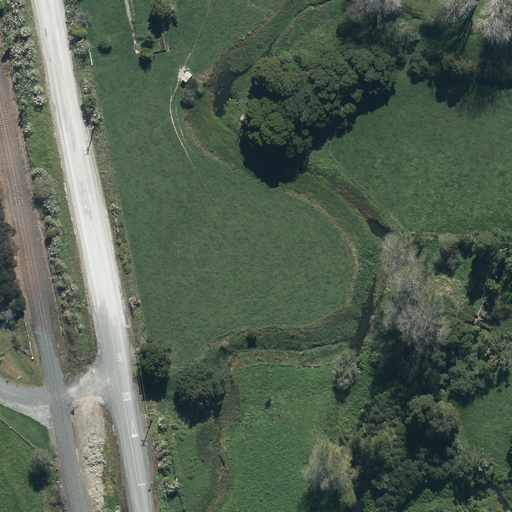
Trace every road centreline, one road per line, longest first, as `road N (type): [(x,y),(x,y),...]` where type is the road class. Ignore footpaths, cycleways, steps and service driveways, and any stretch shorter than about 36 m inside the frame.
road 1 (unclassified): [(48,0),(120,381)]
road 2 (unclassified): [(120,381),(142,511)]
road 3 (residential): [(0,384),(47,397),(120,381)]
